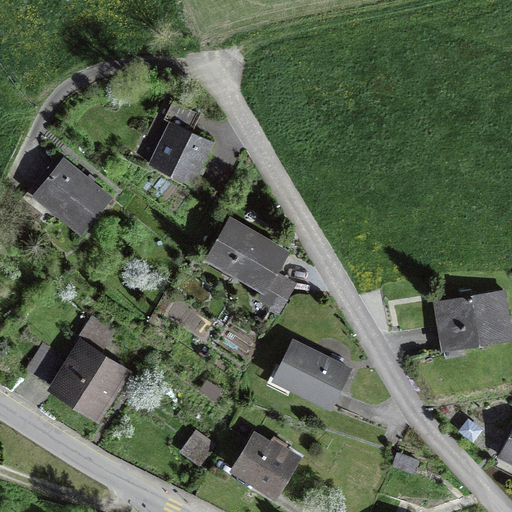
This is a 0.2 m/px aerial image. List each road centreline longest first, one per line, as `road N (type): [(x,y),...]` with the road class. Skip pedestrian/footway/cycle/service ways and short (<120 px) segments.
road 1 (track): [(220,88),(237,53),(270,39),(446,0)]
road 2 (tertiary): [(0,405),(183,511)]
